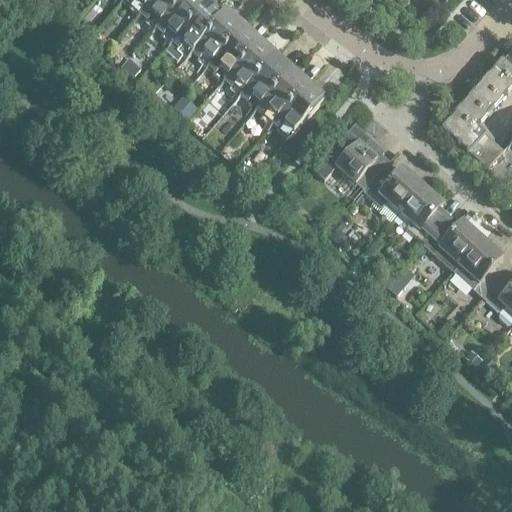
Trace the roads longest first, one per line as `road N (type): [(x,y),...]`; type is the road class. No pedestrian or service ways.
road 1 (residential): [(296,0),(390,67),(421,72)]
road 2 (residential): [(511,230),(410,140)]
